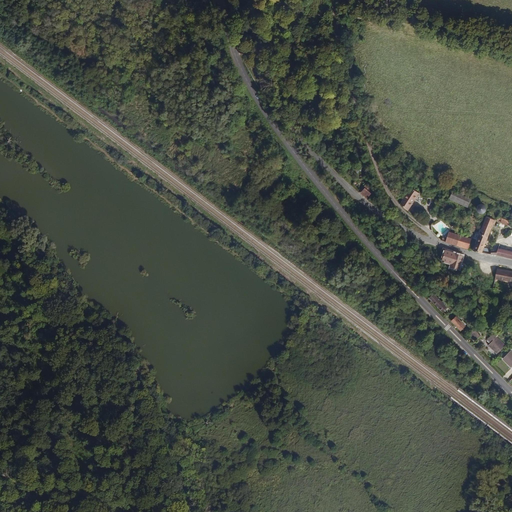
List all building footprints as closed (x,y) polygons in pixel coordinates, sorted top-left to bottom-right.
[(407,210),(418,192),(410,186),(399,204),(407,210)] [(365,188),(360,193),(367,199),(372,194),(365,188)] [(452,192),(449,200),(468,208),(471,200),(452,192)] [(485,210),(486,209),(485,207),(484,206),(483,205),(482,205),(480,205),(479,205),(478,206),(477,208),(477,209),(477,211),(478,212),(479,213),(481,213),(482,213),(484,212),(485,211),(485,210)] [(508,226),(511,218),(500,213),(497,220),(508,226)] [(484,247),(496,219),(487,215),(486,215),(472,250),(472,251),(482,253),(483,251),(488,252),(489,248),(484,247)] [(457,245),(460,236),(449,232),(446,242),(457,245)] [(468,249),(471,239),(460,236),(457,245),(468,249)] [(458,269),(462,256),(462,254),(444,248),(440,259),(450,263),(450,266),(458,269)] [(511,251),(498,249),(496,254),(511,258),(511,251)] [(507,280),(510,270),(497,267),(495,278),(507,280)] [(445,306),(436,297),(431,301),(441,310),(445,306)] [(460,312),(456,307),(452,310),(457,315),(458,314),(460,312)] [(464,325),(455,316),(450,320),(460,330),(464,325)] [(479,335),(476,331),(469,334),(475,340),(479,335)] [(504,346),(493,334),(487,339),(490,342),(488,344),(497,353),(504,346)] [(511,352),(511,351),(503,359),(511,367),(511,352)] [(211,459),(211,456),(211,454),(210,452),(208,450),(206,449),(204,449),(202,450),(201,450),(199,452),(198,455),(198,457),(199,459),(201,461),(202,462),(204,462),(207,462),(209,461),(211,459)]
